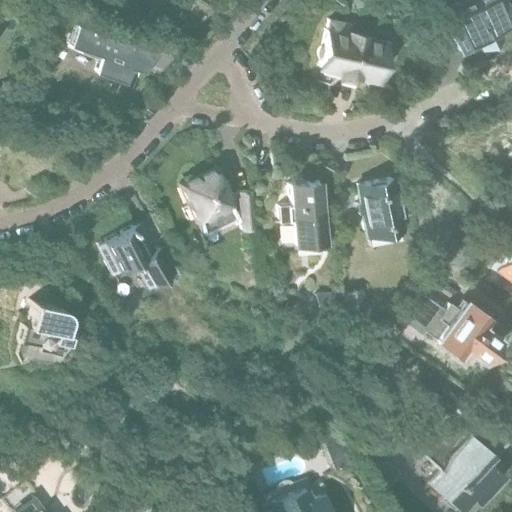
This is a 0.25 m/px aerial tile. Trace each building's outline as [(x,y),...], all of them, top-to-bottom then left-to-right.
[(509,24),(499,0),(462,0),(440,10),(456,47),(473,40),(469,30),(476,27),(479,35),(491,30),(492,32),(509,24)] [(317,48),(316,53),(318,58),(316,64),(338,69),(336,77),(350,80),(352,72),(372,77),(376,60),(380,40),(359,36),(360,34),(345,31),(347,23),(327,19),(325,28),(324,28),(321,45),(317,48)] [(73,23),(66,43),(100,55),(94,70),(121,80),(122,79),(121,79),(126,65),(142,70),(149,50),(134,44),(73,23)] [(511,150),(511,130),(496,130),(496,150),(511,150)] [(1,154),(0,155),(0,179),(12,184),(13,184),(14,184),(15,183),(23,163),(1,154)] [(179,182),(200,230),(232,216),(226,203),(227,202),(213,168),(193,176),(190,174),(184,176),(183,180),(179,182)] [(271,170),(257,171),(259,200),(273,199),(271,170)] [(356,183),(366,234),(399,228),(389,177),(356,183)] [(289,203),(277,204),(278,220),(290,219),(292,242),(324,240),(322,217),(318,217),(316,180),(303,181),(303,179),(292,179),(293,182),(288,182),(289,203)] [(238,190),(239,228),(254,227),(253,190),(238,190)] [(134,221),(96,242),(104,258),(102,259),(109,273),(112,271),(112,272),(134,261),(144,280),(168,267),(157,247),(157,246),(152,237),(156,235),(145,215),(134,221)] [(493,269),(511,281),(511,243),(493,269)] [(193,283),(189,292),(199,297),(203,289),(193,283)] [(362,288),(340,290),(342,318),(364,316),(363,315),(370,315),(368,302),(363,302),(362,288)] [(475,308),(454,293),(447,302),(441,297),(439,297),(433,305),(417,293),(399,318),(417,330),(419,327),(425,331),(426,331),(426,332),(447,347),(453,338),(471,351),(473,349),(481,354),(492,338),(485,333),(487,330),(469,317),(475,308)] [(63,340),(65,331),(60,330),(63,315),(63,311),(61,307),(57,305),(32,299),(28,298),(27,303),(23,322),(19,321),(15,339),(36,343),(35,347),(58,352),(60,340),(63,340)] [(96,404),(94,415),(103,417),(105,406),(96,404)] [(468,432),(424,480),(444,498),(442,500),(450,507),(452,505),(459,511),(463,511),(500,473),(487,461),(511,434),(511,430),(504,426),(496,426),(478,428),(468,433),(468,432)] [(419,452),(430,440),(417,429),(407,440),(419,452)] [(379,463),(368,475),(376,482),(383,488),(398,470),(384,457),(379,463)] [(325,511),(319,495),(325,493),(320,480),(304,487),(302,482),(268,495),(273,508),(263,511),(325,511)]
